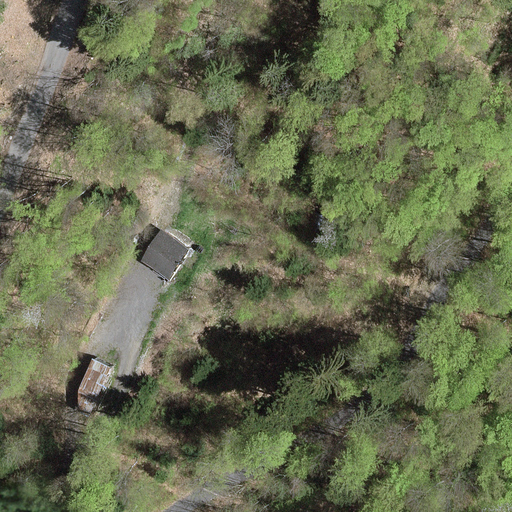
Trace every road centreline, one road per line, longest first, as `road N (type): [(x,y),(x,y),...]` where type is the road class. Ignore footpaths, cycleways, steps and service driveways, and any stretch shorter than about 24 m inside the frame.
road 1 (track): [(511,192),(414,331),(373,374),(323,419),(173,511)]
road 2 (unclassified): [(0,201),(78,0)]
